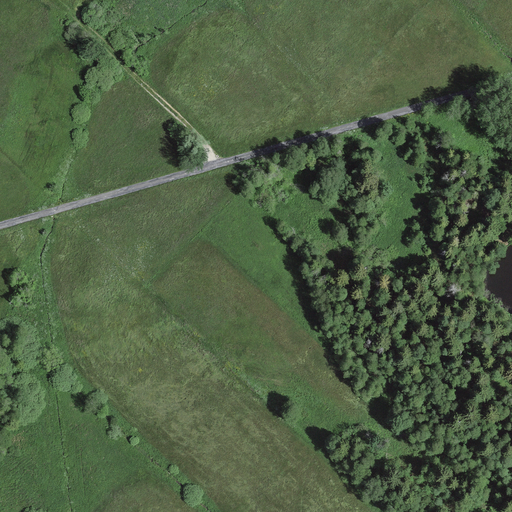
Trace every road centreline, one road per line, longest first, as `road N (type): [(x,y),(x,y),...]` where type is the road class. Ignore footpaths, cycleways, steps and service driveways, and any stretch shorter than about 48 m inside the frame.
road 1 (unclassified): [(0,226),(511,82)]
road 2 (track): [(218,166),(75,18)]
